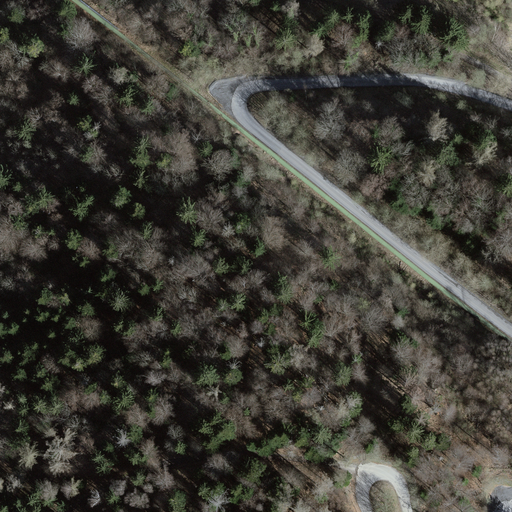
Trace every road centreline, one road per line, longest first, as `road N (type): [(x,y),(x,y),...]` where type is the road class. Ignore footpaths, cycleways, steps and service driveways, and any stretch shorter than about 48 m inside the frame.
road 1 (track): [(372,471),(289,454),(217,452),(156,462),(62,511)]
road 2 (track): [(511,83),(439,42),(307,0)]
